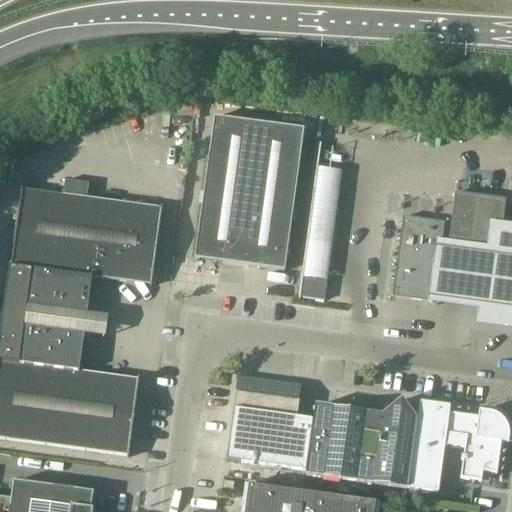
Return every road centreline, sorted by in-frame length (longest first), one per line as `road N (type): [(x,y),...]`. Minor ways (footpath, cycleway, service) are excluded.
road 1 (motorway): [(0,39),(69,17),(161,8),(511,26)]
road 2 (unclassified): [(173,511),(196,327),(511,368)]
road 3 (unknown): [(0,199),(12,177),(57,163),(144,174),(158,183),(171,232),(167,295),(195,339)]
road 4 (unknown): [(178,473),(0,444)]
